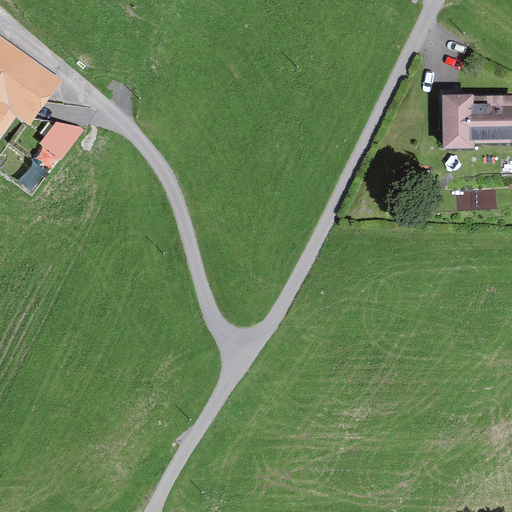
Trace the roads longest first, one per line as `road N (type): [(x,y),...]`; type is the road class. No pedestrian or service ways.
road 1 (track): [(0,21),(106,106),(158,164),(211,315),(247,360)]
road 2 (track): [(247,360),(436,0)]
road 3 (track): [(247,360),(151,511)]
